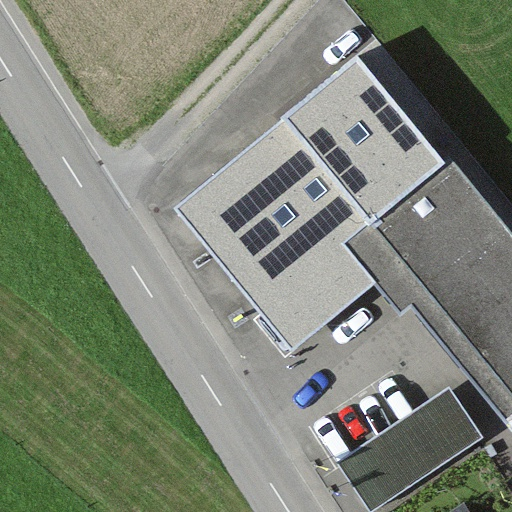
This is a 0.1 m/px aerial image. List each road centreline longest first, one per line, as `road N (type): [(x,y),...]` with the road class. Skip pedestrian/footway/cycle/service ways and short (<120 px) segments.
road 1 (tertiary): [(294,511),(0,47)]
road 2 (track): [(315,0),(103,210)]
